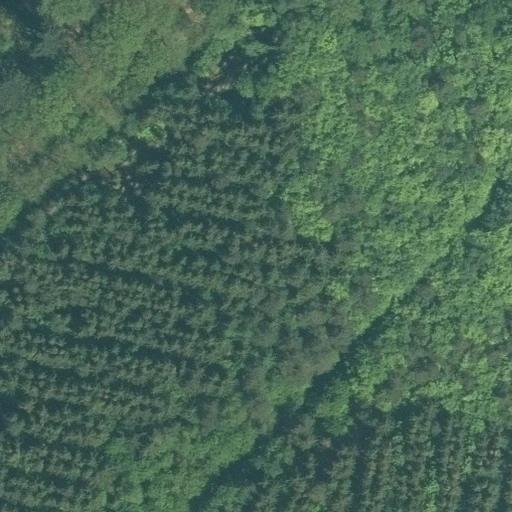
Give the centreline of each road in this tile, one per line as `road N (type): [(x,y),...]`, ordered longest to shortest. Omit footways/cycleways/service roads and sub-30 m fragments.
road 1 (track): [(182,511),(506,188),(371,0)]
road 2 (track): [(194,0),(0,188)]
